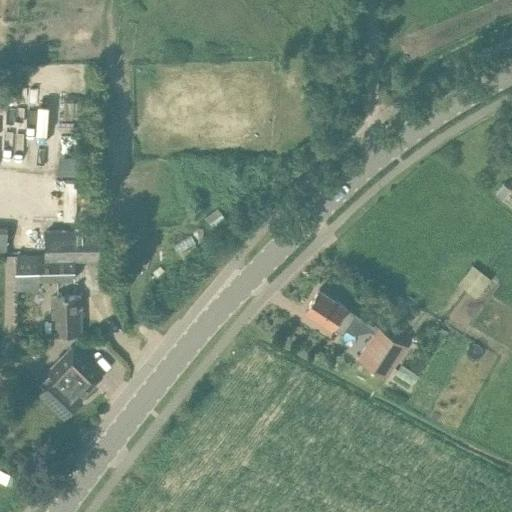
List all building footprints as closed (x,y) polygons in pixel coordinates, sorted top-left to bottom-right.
[(30,86),(0,85),(0,144),(9,144),(9,147),(30,147),(30,86)] [(100,230),(46,230),(46,254),(47,260),(74,259),(100,259),(100,230)] [(46,254),(17,254),(18,289),(38,289),(38,279),(75,279),(74,259),(47,260),(46,254)] [(475,262),(460,281),(478,295),(493,276),(475,262)] [(358,313),(319,288),(305,310),(344,335),(358,313)] [(55,333),(82,332),(81,295),(69,296),(68,294),(65,294),(65,296),(54,296),(55,333)] [(381,322),(362,353),(391,371),(410,340),(381,322)] [(101,374),(74,348),(64,360),(71,367),(62,376),(60,374),(42,392),(64,414),(82,396),(81,395),(101,374)]
